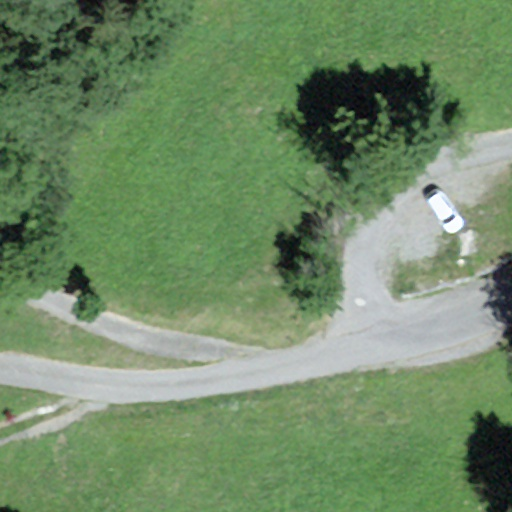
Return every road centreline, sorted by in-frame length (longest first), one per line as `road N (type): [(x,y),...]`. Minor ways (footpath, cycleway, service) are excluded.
road 1 (residential): [(0,370),(123,386),(212,382),(352,355),(394,317)]
road 2 (residential): [(394,317),(375,311),(363,292),(367,229),(386,190),(440,152),(511,144)]
road 3 (track): [(262,372),(232,349),(129,330),(0,275)]
road 4 (residential): [(511,291),(426,319),(394,317)]
